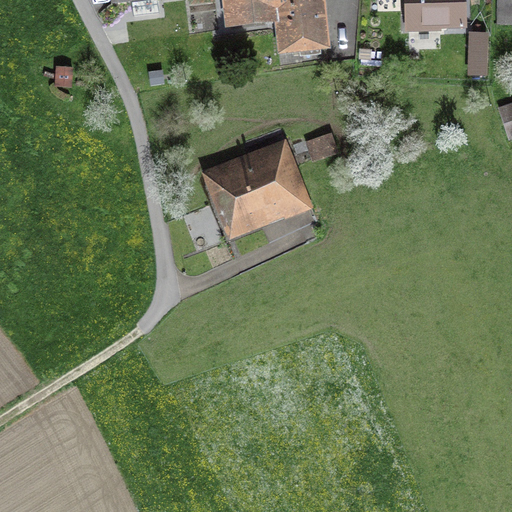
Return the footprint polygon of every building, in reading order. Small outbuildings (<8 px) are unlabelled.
[(110,0),(112,6),(131,3),(133,18),(159,14),(157,0),(110,0)] [(275,26),(278,57),(280,57),(280,64),(321,60),(320,52),(331,51),(325,0),(221,0),(225,31),(275,26)] [(442,30),(466,30),(466,0),(405,0),(406,32),(442,32),(442,30)] [(511,25),(511,0),(496,0),(496,25),(511,25)] [(487,78),(489,34),(469,33),(468,77),(487,78)] [(74,69),(56,67),(54,88),(73,89),(74,69)] [(165,85),(163,71),(149,73),(150,86),(165,85)] [(511,103),(498,108),(509,143),(511,141),(511,103)] [(305,144),(312,163),(339,154),(332,135),(305,144)] [(201,174),(229,242),(284,219),(285,222),(314,210),(285,140),(201,174)]
